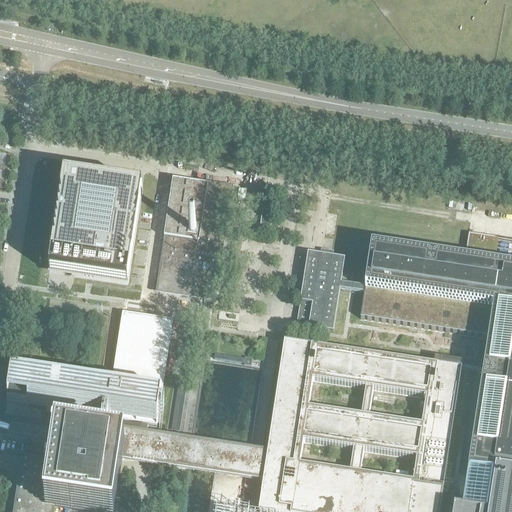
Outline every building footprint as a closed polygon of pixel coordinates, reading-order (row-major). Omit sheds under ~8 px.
[(50,269),(49,274),(74,278),(127,286),(139,212),(141,191),(131,190),(64,179),(50,269)] [(226,228),(227,228),(233,188),(232,188),(231,191),(205,187),(175,183),(170,218),(167,238),(164,237),(156,292),(157,292),(157,291),(215,300),(214,303),(215,303),(224,246),(223,246),(223,247),(220,246),(222,228),(226,228)] [(274,213),(262,212),(259,234),(271,236),(274,213)] [(511,511),(511,271),(490,268),(495,240),(469,236),(464,264),(371,250),(365,289),(364,295),(361,320),(489,340),(485,367),(484,373),(468,475),(462,511),(511,511)] [(345,261),(333,259),(320,257),(309,255),(308,255),(308,256),(300,301),(300,305),(297,320),(296,328),(308,330),(308,336),(307,341),(307,348),(313,349),(314,342),(314,337),(315,331),(318,332),(327,333),(333,334),(340,292),(341,285),(345,261)] [(365,289),(341,285),(340,292),(364,295),(365,289)] [(114,308),(19,292),(17,306),(112,322),(114,308)] [(111,396),(161,403),(173,321),(123,313),(111,396)] [(307,348),(285,345),(284,344),(281,365),(267,453),(263,484),(261,496),(258,511),(440,511),(443,492),(453,428),(462,371),(460,371),(440,368),(433,367),(323,350),(313,349),(307,348)] [(106,395),(10,380),(6,405),(84,417),(110,420),(115,421),(115,422),(157,428),(161,403),(111,396),(106,395)] [(109,429),(110,420),(84,417),(82,432),(80,440),(58,437),(54,460),(54,462),(22,457),(13,511),(53,511),(54,510),(67,511),(114,511),(115,509),(122,463),(130,464),(134,464),(188,473),(213,477),(263,484),(267,453),(109,429)]
